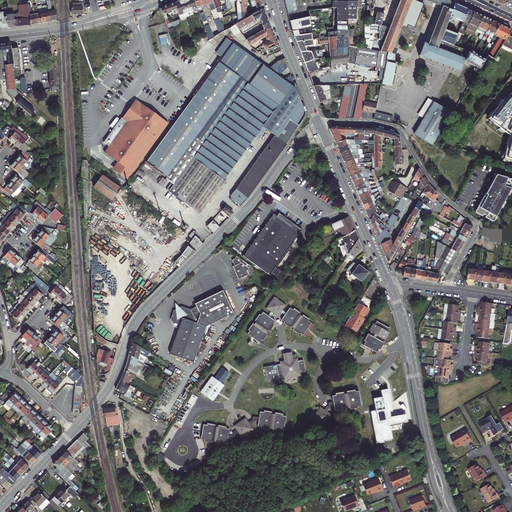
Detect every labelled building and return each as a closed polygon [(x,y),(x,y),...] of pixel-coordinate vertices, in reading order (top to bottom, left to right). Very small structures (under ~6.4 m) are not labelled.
[(35,0),(45,1),(46,6),(49,21),(52,20),(56,20),(53,1),(50,1),(49,0),(35,0)] [(189,12),(184,0),(174,4),(178,14),(179,15),(181,20),(190,16),(189,12)] [(194,0),(184,0),(189,12),(198,9),(194,0)] [(194,0),(198,9),(198,11),(200,14),(202,13),(203,12),(201,6),(198,0),(194,0)] [(209,1),(209,0),(198,0),(201,6),(209,4),(211,9),(214,16),(217,15),(212,1),(209,1)] [(209,0),(209,1),(212,1),(217,15),(219,19),(222,18),(220,7),(221,7),(219,0),(225,0),(209,0)] [(228,0),(229,5),(230,5),(230,2),(236,1),(236,8),(236,17),(237,24),(241,22),(241,16),(240,4),(241,0),(228,0)] [(264,9),(261,0),(258,0),(254,1),(258,13),(264,9)] [(297,9),(294,0),(288,0),(285,1),(288,13),(296,11),(297,9)] [(387,53),(386,60),(389,60),(393,58),(415,1),(437,9),(425,45),(456,57),(462,60),(479,70),(488,56),(483,53),(478,51),(476,50),(474,49),(472,53),(466,51),(457,48),(453,46),(457,35),(444,30),(449,19),(450,20),(451,17),(463,22),(463,20),(468,10),(452,3),(443,0),(400,0),(398,6),(395,13),(384,41),(380,51),(387,53)] [(31,3),(33,15),(34,24),(36,23),(39,23),(38,13),(36,7),(35,2),(31,3)] [(347,19),(358,20),(357,8),(357,2),(347,2),(347,9),(347,19)] [(385,7),(384,11),(395,13),(398,6),(385,3),(385,7)] [(15,12),(12,12),(12,13),(13,25),(17,25),(28,24),(28,16),(27,4),(26,4),(19,5),(20,13),(18,13),(17,10),(15,10),(15,12)] [(169,25),(170,24),(166,14),(172,12),(173,15),(178,14),(174,4),(161,8),(168,25),(169,25)] [(72,9),(72,17),(74,17),(84,16),(86,16),(83,5),(72,5),(72,9)] [(49,21),(46,6),(41,7),(43,12),(44,22),(46,21),(49,21)] [(384,11),(385,7),(378,6),(374,25),(364,24),(364,49),(371,50),(371,47),(373,37),(378,38),(384,11)] [(269,23),(264,9),(258,13),(254,15),(241,22),(237,24),(230,28),(236,36),(240,32),(247,28),(250,33),(262,26),(264,30),(264,31),(271,28),(269,23)] [(337,9),(337,29),(336,37),(348,37),(351,37),(351,29),(348,29),(347,19),(347,9),(338,9),(337,9)] [(473,13),(468,10),(463,20),(466,22),(464,26),(462,32),(464,33),(466,28),(468,24),(473,13)] [(395,13),(384,11),(378,38),(376,49),(379,49),(382,41),(384,41),(395,13)] [(209,27),(203,12),(202,13),(200,14),(205,28),(209,27)] [(9,14),(5,15),(5,26),(9,26),(13,25),(12,13),(9,13),(9,14)] [(482,17),(473,13),(468,24),(477,28),(477,27),(482,17)] [(290,21),(292,32),(293,36),(300,36),(298,30),(311,27),(309,16),(298,19),(297,17),(290,19),(290,21)] [(486,32),(491,21),(482,17),(477,27),(479,28),(477,32),(480,34),(473,48),(474,49),(476,50),(486,32)] [(170,24),(169,25),(171,29),(181,25),(179,21),(177,21),(170,24)] [(499,25),(491,21),(486,32),(491,35),(491,36),(489,36),(487,40),(487,42),(483,49),(480,48),(478,51),(483,53),(484,51),(493,36),(493,35),(499,25)] [(468,24),(466,28),(475,32),(477,28),(468,24)] [(510,31),(499,25),(493,35),(498,38),(489,54),(488,56),(493,59),(496,54),(501,46),(507,36),(511,31),(510,31)] [(247,28),(240,32),(246,41),(264,30),(262,26),(250,33),(247,28)] [(264,31),(264,30),(246,41),(249,46),(265,38),(267,44),(264,46),(267,55),(280,50),(271,28),(264,31)] [(333,28),(327,29),(328,38),(336,37),(337,29),(333,30),(333,28)] [(300,36),(293,36),(300,52),(306,52),(311,52),(310,46),(313,46),(312,40),(311,34),(300,36)] [(511,38),(507,36),(501,46),(511,51),(511,38)] [(328,44),(331,65),(348,63),(348,48),(336,48),(336,37),(328,38),(328,44)] [(348,37),(336,37),(336,48),(348,48),(348,46),(348,39),(352,39),(351,37),(348,37)] [(217,55),(223,59),(146,163),(167,178),(165,179),(174,185),(170,191),(201,213),(256,137),(259,140),(267,130),(277,137),(239,190),(237,188),(231,195),(232,199),(231,200),(233,202),(234,201),(240,206),(248,198),(289,141),(305,117),(305,112),(298,94),(300,93),(298,89),(296,89),(287,65),(284,59),(278,62),(279,66),(273,73),(270,71),(228,40),(217,55)] [(11,43),(0,44),(0,51),(3,51),(4,56),(8,56),(9,63),(7,63),(7,65),(9,65),(13,65),(12,49),(11,43)] [(456,57),(425,45),(424,44),(424,46),(421,56),(420,56),(420,57),(421,58),(422,57),(431,61),(432,62),(432,61),(437,63),(438,64),(438,63),(443,65),(443,66),(444,66),(450,68),(450,69),(451,68),(454,69),(454,70),(455,70),(457,70),(458,70),(460,69),(461,68),(462,68),(462,67),(462,66),(463,64),(463,63),(462,61),(462,60),(456,57)] [(348,48),(348,63),(384,69),(386,60),(387,53),(380,51),(371,50),(364,49),(348,46),(348,48)] [(12,49),(13,65),(14,67),(18,67),(17,62),(18,62),(20,60),(18,48),(12,49)] [(306,52),(300,52),(304,64),(314,60),(317,59),(314,52),(311,52),(306,52)] [(488,56),(479,70),(475,76),(481,79),(493,59),(488,56)] [(304,64),(307,72),(318,71),(315,62),(319,60),(318,59),(314,60),(304,64)] [(278,62),(270,71),(273,73),(279,66),(278,62)] [(386,62),(382,81),(392,83),(396,64),(386,62)] [(8,90),(16,89),(14,67),(13,65),(9,65),(7,65),(5,65),(8,90)] [(505,84),(511,76),(505,74),(495,89),(499,92),(505,84)] [(362,111),(364,101),(367,84),(360,84),(354,119),(361,119),(362,111)] [(344,85),(338,118),(345,119),(351,85),(344,85)] [(313,86),(320,102),(326,100),(323,90),(327,89),(326,87),(328,87),(327,86),(313,86)] [(511,110),(511,89),(501,100),(486,119),(506,135),(501,158),(511,161),(511,120),(504,117),(511,110)] [(22,95),(16,90),(11,96),(18,101),(22,95)] [(420,113),(425,116),(434,99),(430,96),(420,113)] [(436,143),(455,111),(434,99),(425,116),(416,132),(436,143)] [(115,170),(127,179),(168,123),(137,101),(124,119),(122,118),(104,142),(110,146),(105,152),(120,163),(117,167),(115,170)] [(377,104),(364,101),(362,111),(368,113),(369,112),(375,113),(377,104)] [(374,119),(391,124),(393,117),(375,113),(374,119)] [(329,129),(336,144),(345,139),(349,140),(354,140),(354,136),(347,136),(340,135),(339,133),(345,133),(345,127),(332,127),(329,129)] [(394,133),(375,128),(375,134),(375,135),(374,136),(374,141),(374,144),(374,145),(374,148),(374,153),(374,158),(374,162),(375,168),(381,168),(381,136),(394,140),(396,165),(402,164),(400,137),(394,133)] [(6,137),(14,144),(20,137),(11,129),(6,135),(6,136),(6,137)] [(14,144),(23,152),(29,145),(20,137),(14,144)] [(336,144),(338,149),(348,144),(345,139),(336,144)] [(338,149),(340,153),(350,149),(348,144),(338,149)] [(340,153),(342,158),(352,154),(359,154),(359,149),(358,149),(353,149),(350,149),(340,153)] [(15,161),(23,167),(30,159),(22,152),(15,161)] [(342,158),(344,163),(354,159),(352,154),(342,158)] [(344,163),(346,168),(356,164),(354,159),(344,163)] [(17,172),(18,172),(23,167),(15,161),(10,166),(15,170),(17,172)] [(346,168),(349,173),(358,168),(356,164),(346,168)] [(349,173),(350,177),(360,172),(358,168),(349,173)] [(415,175),(419,181),(424,177),(419,168),(415,175)] [(15,176),(11,181),(19,187),(22,183),(25,185),(28,188),(32,184),(18,172),(17,172),(15,175),(15,176)] [(350,177),(352,181),(362,177),(360,172),(350,177)] [(475,210),(486,216),(485,217),(493,222),(511,186),(511,179),(494,174),(492,183),(486,194),(485,193),(475,210)] [(102,175),(94,187),(112,200),(120,189),(102,175)] [(467,182),(474,186),(477,180),(470,176),(467,182)] [(352,181),(355,186),(364,182),(362,177),(352,181)] [(420,181),(421,183),(423,187),(421,191),(423,192),(428,184),(428,183),(424,177),(419,181),(420,181)] [(4,189),(13,198),(16,194),(18,194),(22,190),(21,189),(19,187),(11,181),(4,189)] [(355,186),(357,191),(366,187),(364,182),(355,186)] [(389,192),(401,199),(405,193),(407,189),(395,182),(389,192)] [(470,192),(473,186),(467,183),(463,188),(470,192)] [(422,194),(426,196),(432,188),(428,184),(423,192),(422,194)] [(357,191),(359,196),(368,191),(366,187),(357,191)] [(39,190),(41,192),(45,196),(47,193),(41,188),(39,190)] [(430,198),(435,191),(432,188),(426,196),(425,199),(429,201),(430,198)] [(361,201),(371,196),(368,191),(359,196),(361,201)] [(361,201),(363,205),(373,201),(371,196),(361,201)] [(435,199),(435,201),(431,208),(429,210),(428,213),(432,215),(433,213),(435,210),(439,203),(440,202),(435,199)] [(418,200),(414,208),(419,210),(422,206),(426,208),(424,213),(427,215),(428,213),(429,210),(431,208),(427,205),(423,203),(418,200)] [(32,214),(37,219),(45,209),(37,201),(33,206),(30,204),(25,210),(28,212),(32,214)] [(363,205),(365,210),(375,206),(373,201),(363,205)] [(13,214),(20,220),(27,212),(20,206),(19,207),(15,204),(14,206),(15,207),(17,209),(13,214)] [(371,219),(376,208),(375,206),(365,210),(369,220),(371,219)] [(448,209),(444,206),(440,213),(439,216),(443,218),(448,209)] [(46,208),(45,209),(37,219),(43,223),(49,216),(57,223),(63,215),(56,208),(52,213),(46,208)] [(225,208),(221,211),(228,218),(232,214),(225,208)] [(380,212),(376,208),(371,219),(369,220),(372,225),(379,216),(378,214),(380,212)] [(414,208),(410,215),(415,217),(419,210),(414,208)] [(6,217),(16,226),(20,220),(13,214),(11,212),(10,212),(6,217)] [(374,230),(382,221),(381,220),(383,217),(384,218),(386,216),(382,213),(379,216),(372,225),(374,230)] [(272,214),(244,257),(277,279),(281,272),(276,268),(301,229),(278,214),(277,216),(272,214)] [(382,231),(377,236),(379,241),(387,236),(388,234),(397,217),(392,214),(390,219),(389,220),(387,224),(382,231)] [(410,215),(406,222),(411,225),(415,217),(410,215)] [(377,236),(382,231),(387,224),(385,222),(388,219),(389,220),(390,219),(386,216),(384,218),(382,221),(374,230),(377,236)] [(11,231),(16,226),(6,217),(1,222),(11,231)] [(339,228),(351,222),(349,217),(332,224),(334,230),(339,228)] [(451,222),(463,229),(470,233),(472,228),(472,225),(465,219),(463,224),(453,218),(451,222)] [(206,227),(213,233),(219,227),(212,221),(206,227)] [(0,230),(7,236),(11,231),(1,222),(0,223),(0,230)] [(351,222),(339,228),(334,230),(337,237),(342,234),(343,237),(350,233),(355,230),(351,222)] [(411,225),(406,222),(402,227),(401,229),(407,232),(411,225)] [(67,227),(53,224),(52,229),(67,232),(67,227)] [(451,226),(449,228),(458,233),(460,234),(461,231),(451,226)] [(44,227),(37,235),(44,241),(48,244),(55,237),(51,234),(51,233),(44,227)] [(390,239),(380,244),(386,256),(393,243),(397,236),(401,230),(399,229),(395,236),(390,239)] [(401,230),(397,236),(403,239),(407,232),(401,229),(401,230)] [(470,233),(463,229),(461,231),(460,234),(467,238),(470,233)] [(339,239),(340,242),(352,237),(356,234),(355,230),(350,233),(343,237),(339,239)] [(458,233),(455,238),(464,243),(467,238),(460,234),(458,233)] [(352,237),(340,242),(343,248),(340,249),(345,260),(346,258),(359,239),(356,234),(352,237)] [(33,240),(37,244),(40,246),(44,241),(37,235),(33,240)] [(411,244),(415,237),(412,235),(410,239),(408,238),(406,241),(411,244)] [(379,241),(380,244),(390,239),(389,238),(387,236),(379,241)] [(397,236),(393,243),(399,246),(403,239),(397,236)] [(188,244),(195,250),(202,243),(195,237),(188,244)] [(450,242),(454,244),(461,248),(464,243),(455,238),(453,237),(451,240),(450,242)] [(359,239),(346,258),(352,261),(362,246),(359,239)] [(407,251),(411,244),(406,241),(403,248),(404,249),(407,251)] [(447,275),(459,253),(452,249),(438,242),(435,266),(441,271),(447,275)] [(399,246),(393,243),(386,256),(388,262),(390,261),(396,250),(398,251),(403,254),(404,253),(403,252),(402,251),(401,250),(401,247),(400,247),(399,246)] [(461,248),(454,244),(453,247),(452,249),(459,253),(461,248)] [(34,255),(41,261),(45,256),(49,259),(52,256),(40,246),(37,249),(39,250),(34,255)] [(181,255),(185,259),(192,251),(188,247),(181,255)] [(5,256),(10,261),(16,253),(10,249),(5,256)] [(16,253),(10,261),(18,268),(25,261),(16,253)] [(34,255),(26,264),(37,273),(40,270),(36,267),(41,261),(34,255)] [(251,265),(238,255),(236,259),(233,260),(236,265),(234,266),(240,278),(250,274),(248,269),(251,265)] [(16,271),(18,268),(10,261),(8,263),(16,271)] [(418,261),(416,270),(415,278),(420,279),(421,275),(422,275),(424,262),(418,261)] [(348,271),(352,274),(358,266),(354,263),(350,265),(347,269),(348,271)] [(358,266),(352,274),(351,275),(362,282),(369,272),(359,265),(358,266)] [(434,268),(434,273),(433,277),(432,277),(431,281),(438,282),(439,274),(441,271),(435,266),(434,268)] [(468,270),(469,270),(468,280),(472,280),(476,281),(478,267),(468,266),(468,270)] [(410,273),(411,269),(410,269),(404,268),(403,267),(401,270),(398,268),(396,272),(400,274),(403,275),(403,276),(408,277),(409,273),(410,273)] [(480,281),(484,282),(485,272),(485,268),(478,267),(476,281),(480,281)] [(493,268),(492,273),(491,283),(495,283),(499,284),(500,274),(501,269),(493,268)] [(415,278),(416,270),(414,269),(411,269),(410,273),(409,273),(408,277),(415,278)] [(491,283),(492,273),(485,272),(484,282),(487,282),(491,283)] [(502,284),(506,285),(507,275),(500,274),(499,284),(502,284)] [(46,291),(49,287),(35,275),(33,278),(36,281),(32,286),(36,289),(35,290),(31,286),(27,291),(28,291),(31,294),(38,300),(46,291)] [(55,298),(61,291),(64,288),(61,284),(60,285),(55,281),(49,287),(46,291),(55,298)] [(125,300),(129,294),(120,288),(111,302),(117,306),(114,310),(111,308),(109,312),(115,315),(113,320),(123,326),(127,319),(122,316),(126,310),(123,309),(128,302),(125,300)] [(179,329),(170,355),(193,363),(206,328),(237,313),(225,289),(198,304),(199,307),(191,311),(182,308),(175,312),(171,320),(175,328),(179,329)] [(21,295),(26,299),(33,305),(38,300),(31,294),(28,291),(25,294),(23,292),(21,295)] [(66,296),(61,291),(55,298),(63,305),(72,296),(69,293),(66,296)] [(316,305),(321,308),(328,295),(322,292),(316,305)] [(19,302),(22,304),(29,311),(33,305),(26,299),(21,295),(19,296),(21,298),(18,301),(19,302)] [(287,304),(275,296),(266,307),(278,316),(287,304)] [(360,301),(346,325),(357,331),(363,322),(361,321),(364,316),(370,307),(360,301)] [(478,308),(478,311),(491,313),(492,303),(482,302),(481,306),(481,308),(478,308)] [(443,313),(447,314),(461,315),(461,312),(459,312),(459,309),(459,305),(444,303),(443,313)] [(22,304),(17,309),(25,316),(29,311),(22,304)] [(74,314),(64,306),(63,306),(56,314),(63,321),(67,316),(70,319),(74,314)] [(294,309),(291,307),(281,319),(284,321),(283,322),(290,327),(291,326),(294,328),(293,329),(300,334),(301,332),(304,334),(312,323),(309,321),(311,319),(304,314),(303,316),(300,314),(301,312),(295,308),(294,309)] [(17,309),(13,315),(20,321),(25,316),(17,309)] [(511,309),(510,309),(509,316),(507,324),(506,331),(503,343),(503,345),(507,346),(510,344),(511,334),(511,309)] [(491,313),(478,311),(477,314),(480,315),(479,320),(494,322),(495,314),(491,313)] [(275,320),(263,312),(261,315),(260,313),(255,320),(256,321),(254,324),(253,322),(248,329),(249,330),(247,333),(259,342),(261,339),(263,340),(268,333),(266,332),(268,329),(270,330),(275,324),(273,323),(275,320)] [(51,320),(55,324),(58,326),(63,321),(56,314),(51,320)] [(447,314),(446,322),(454,323),(457,323),(457,320),(458,319),(460,319),(461,315),(447,314)] [(476,327),(489,329),(492,329),(493,329),(494,322),(479,320),(479,324),(476,324),(476,327)] [(390,328),(377,321),(375,324),(374,323),(370,330),(371,331),(370,334),(368,333),(364,340),(365,341),(364,344),(377,351),(378,348),(380,348),(384,342),(382,341),(384,338),(386,339),(390,332),(388,331),(390,328)] [(443,321),(442,329),(456,331),(456,327),(454,327),(454,323),(446,322),(443,321)] [(57,330),(52,336),(59,342),(64,336),(64,337),(67,334),(58,326),(55,329),(57,330)] [(478,331),(478,333),(477,337),(488,339),(488,334),(491,334),(492,329),(489,329),(476,327),(475,330),(478,331)] [(26,343),(34,333),(28,328),(22,335),(24,337),(22,339),(26,343)] [(437,338),(441,339),(452,340),(452,336),(453,334),(455,334),(456,331),(442,329),(439,329),(437,338)] [(34,333),(26,343),(25,343),(29,346),(32,343),(33,345),(31,348),(33,350),(42,341),(34,333)] [(52,336),(45,344),(53,351),(55,352),(61,344),(59,342),(52,336)] [(475,347),(474,351),(489,353),(490,343),(479,341),(478,346),(478,347),(475,347)] [(132,342),(131,348),(140,353),(141,347),(134,343),(132,342)] [(439,343),(438,350),(452,352),(452,349),(450,348),(450,344),(439,343)] [(131,348),(129,354),(138,360),(140,353),(131,348)] [(113,364),(114,359),(110,358),(111,352),(108,351),(108,352),(99,349),(97,355),(97,359),(113,364)] [(440,359),(448,360),(449,355),(451,355),(452,352),(438,350),(437,358),(440,359)] [(487,366),(489,353),(474,351),(474,354),(477,355),(477,357),(476,361),(477,361),(477,365),(487,366)] [(33,356),(31,353),(25,359),(28,362),(33,356)] [(127,362),(124,370),(135,375),(136,376),(138,371),(137,370),(138,369),(136,368),(137,366),(140,368),(143,362),(138,360),(129,354),(127,362)] [(292,354),(282,356),(283,360),(279,361),(279,363),(275,364),(263,366),(265,379),(277,377),(277,376),(282,376),(282,379),(301,375),(300,372),(305,371),(303,359),(298,360),(297,357),(293,358),(292,354)] [(440,359),(439,366),(452,368),(452,365),(450,365),(451,360),(448,360),(440,359)] [(33,362),(27,369),(32,374),(38,367),(33,362)] [(70,364),(65,369),(76,379),(75,385),(82,386),(82,384),(81,375),(70,364)] [(449,378),(449,373),(449,371),(452,371),(452,369),(452,368),(439,366),(438,376),(449,378)] [(32,374),(37,379),(44,372),(38,367),(32,374)] [(59,370),(57,368),(51,373),(49,376),(54,381),(56,378),(54,375),(59,370)] [(228,373),(222,368),(215,378),(212,376),(201,391),(213,401),(224,385),(221,383),(228,373)] [(120,380),(129,384),(131,378),(134,379),(135,375),(124,370),(120,380)] [(42,383),(49,376),(44,372),(37,379),(42,383)] [(42,383),(47,388),(54,381),(49,376),(42,383)] [(129,384),(120,380),(116,389),(125,393),(124,395),(130,398),(133,392),(128,389),(130,384),(129,384)] [(59,386),(58,386),(54,381),(47,388),(52,393),(59,386)] [(336,393),(332,394),(333,401),(334,404),(335,409),(338,408),(338,410),(347,408),(347,407),(350,406),(350,408),(358,406),(358,405),(362,404),(359,389),(356,390),(355,388),(347,389),(347,391),(344,392),(344,390),(335,391),(336,393)] [(390,389),(381,390),(382,397),(374,398),(376,410),(371,411),(377,443),(393,440),(390,426),(403,424),(402,422),(408,421),(407,414),(404,414),(404,412),(391,414),(391,413),(391,411),(393,411),(390,389)] [(11,408),(13,406),(15,404),(21,398),(15,393),(6,402),(11,408)] [(20,409),(26,403),(21,398),(15,404),(20,409)] [(334,404),(333,401),(327,402),(328,404),(324,408),(325,409),(326,410),(332,404),(334,404)] [(20,409),(26,415),(32,409),(26,403),(20,409)] [(511,405),(499,413),(505,423),(511,419),(511,418),(511,405)] [(323,426),(332,414),(326,410),(325,409),(324,408),(320,406),(311,418),(323,426)] [(103,409),(105,423),(118,422),(118,417),(118,414),(115,415),(114,408),(103,409)] [(26,415),(32,420),(37,414),(32,409),(26,415)] [(263,411),(259,410),(258,417),(258,419),(257,425),(260,426),(260,428),(268,430),(269,428),(272,428),(271,430),(280,432),(280,430),(284,431),(287,416),(283,415),(283,413),(275,412),(274,413),(271,413),(272,411),(263,409),(263,411)] [(37,414),(32,420),(37,425),(43,419),(37,414)] [(500,431),(491,415),(478,423),(483,432),(490,428),(494,435),(500,431)] [(248,421),(246,417),(234,425),(237,431),(239,433),(242,438),(254,430),(250,423),(248,421)] [(41,429),(43,430),(48,424),(43,419),(37,425),(41,429)] [(206,424),(203,424),(201,439),(204,440),(203,442),(212,443),(213,442),(215,442),(215,444),(224,445),(224,444),(227,444),(228,438),(229,435),(230,428),(227,428),(227,426),(218,425),(218,426),(215,426),(215,424),(207,423),(206,424)] [(54,429),(48,424),(43,430),(39,434),(42,436),(40,438),(43,440),(44,439),(54,429)] [(472,441),(465,429),(451,438),(456,447),(464,443),(465,445),(472,441)] [(83,433),(76,440),(87,450),(90,446),(85,441),(88,438),(83,433)] [(26,449),(27,450),(37,459),(41,455),(32,446),(30,444),(26,440),(21,444),(26,449)] [(87,450),(76,440),(74,442),(81,449),(79,451),(82,454),(87,450)] [(79,451),(81,449),(74,442),(65,451),(72,458),(79,451)] [(35,443),(32,446),(41,455),(44,452),(35,443)] [(19,456),(20,457),(22,459),(30,466),(37,459),(27,450),(26,449),(19,456)] [(65,451),(61,455),(64,459),(65,458),(68,461),(68,462),(71,465),(78,471),(80,469),(76,465),(78,464),(72,458),(65,451)] [(7,462),(21,476),(30,466),(22,459),(18,463),(6,452),(2,457),(7,462)] [(64,459),(61,455),(57,459),(64,466),(66,464),(69,467),(71,465),(68,462),(68,461),(65,458),(64,459)] [(64,466),(57,459),(53,463),(58,468),(55,470),(71,486),(74,484),(67,477),(71,473),(64,466)] [(7,479),(12,484),(21,476),(7,462),(5,464),(11,470),(9,472),(6,470),(2,474),(7,479)] [(481,471),(477,464),(468,470),(476,483),(487,476),(483,470),(481,471)] [(400,484),(411,480),(407,470),(389,477),(393,488),(401,485),(400,484)] [(363,485),(367,495),(376,491),(376,493),(383,490),(378,478),(363,485)] [(496,494),(490,484),(481,489),(488,503),(499,497),(497,493),(496,494)] [(62,487),(54,496),(61,503),(69,494),(73,497),(77,493),(70,485),(65,490),(62,487)] [(37,504),(38,505),(46,498),(38,491),(31,498),(37,504)] [(359,505),(355,495),(341,501),(345,511),(359,505)] [(426,506),(422,495),(409,500),(413,511),(422,507),(422,508),(426,506)] [(37,504),(31,498),(22,507),(26,511),(29,511),(33,508),(37,504)]
